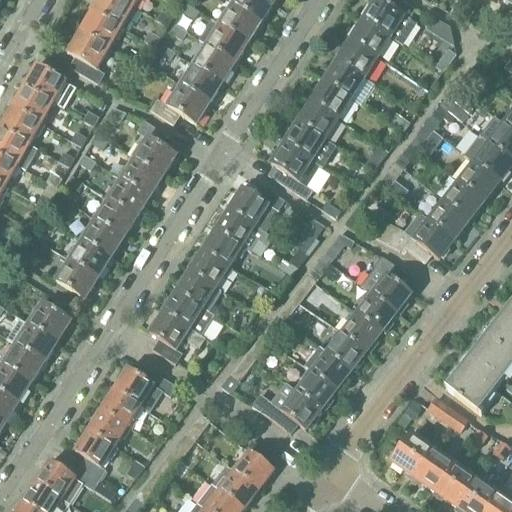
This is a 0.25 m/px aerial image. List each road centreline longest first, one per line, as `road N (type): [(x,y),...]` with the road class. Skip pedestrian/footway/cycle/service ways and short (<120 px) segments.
road 1 (residential): [(0,506),(327,0)]
road 2 (residential): [(339,470),(511,227)]
